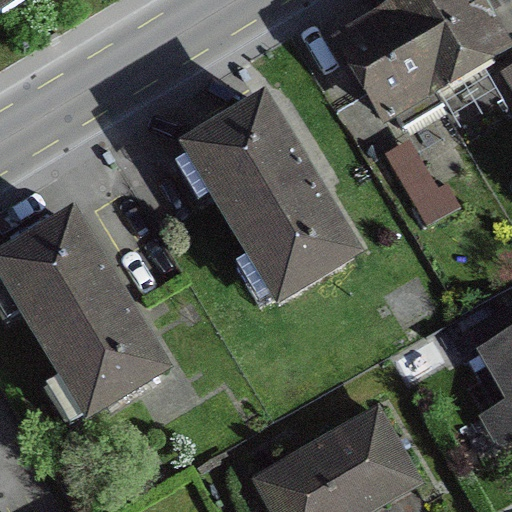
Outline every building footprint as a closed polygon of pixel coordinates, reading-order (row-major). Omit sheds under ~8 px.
[(0,0),(0,17),(28,0),(0,0)] [(382,123),(390,117),(401,135),(441,110),(432,95),(500,54),(473,11),(467,0),(418,0),(386,19),(376,26),(339,50),(382,123)] [(277,305),(349,262),(259,113),(187,156),(277,305)] [(443,187),(434,192),(406,145),(382,159),(420,224),(453,205),(443,187)] [(0,278),(86,421),(158,377),(68,228),(0,269),(0,278)] [(511,335),(477,356),(511,417),(511,335)] [(276,476),(296,511),(372,511),(413,488),(374,420),(276,476)]
